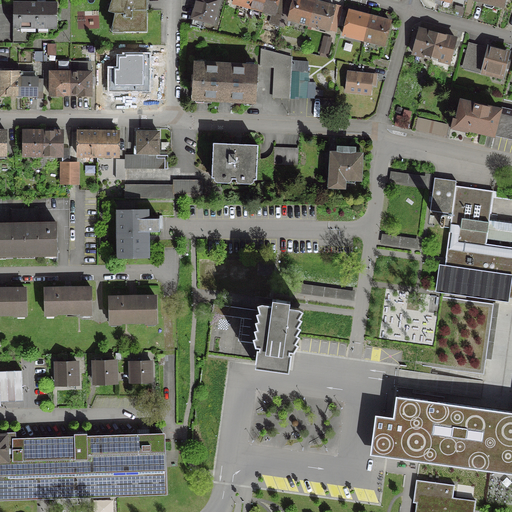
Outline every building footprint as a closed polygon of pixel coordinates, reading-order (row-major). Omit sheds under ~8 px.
[(122,33),(146,33),(145,0),(110,0),(110,3),(115,3),(115,9),(111,27),(112,27),(113,26),(122,28),(122,33)] [(204,21),(211,23),(217,1),(214,0),(196,0),(189,26),(202,29),(204,21)] [(261,11),(264,0),(251,0),(249,8),(261,11)] [(270,23),(278,25),(285,0),(284,0),(264,0),(261,11),(272,14),(270,23)] [(307,25),(314,2),(306,0),(292,0),(292,2),(285,0),(278,25),(285,27),(287,20),(307,25)] [(501,7),(503,0),(474,0),(484,3),(483,5),(484,7),(490,9),(492,8),(493,5),(501,7)] [(12,2),(12,43),(27,44),(27,29),(56,29),(56,3),(12,2)] [(334,7),(314,2),(307,25),(327,30),(334,7)] [(342,35),(363,40),(369,17),(348,11),(342,35)] [(389,22),(369,17),(363,40),(383,46),(389,22)] [(431,56),(437,35),(418,30),(412,52),(413,52),(413,55),(416,55),(416,53),(431,56)] [(449,61),(455,39),(437,35),(431,56),(445,60),(444,63),(447,64),(448,61),(449,61)] [(501,78),(508,53),(487,48),(487,51),(466,46),(462,61),(483,67),(482,70),(495,73),(494,76),(501,78)] [(272,97),(290,98),(291,82),(291,75),(292,61),(292,58),(286,57),(287,50),(278,48),(276,54),(260,50),(259,66),(274,67),(272,97)] [(151,53),(122,52),(122,54),(117,54),(117,67),(107,67),(107,93),(151,93),(151,53)] [(69,95),(69,61),(56,61),(56,74),(49,74),(49,96),(62,96),(62,95),(69,95)] [(90,96),(90,85),(93,85),(93,78),(90,78),(90,74),(83,74),(83,73),(77,73),(77,61),(69,61),(69,95),(77,95),(77,96),(90,96)] [(292,61),(291,75),(296,76),(296,72),(307,72),(307,62),(292,61)] [(254,67),(195,64),(193,99),(253,102),(254,67)] [(0,95),(17,95),(17,72),(1,72),(0,95)] [(29,79),(29,73),(17,72),(17,95),(36,95),(36,99),(42,99),(42,86),(36,86),(36,79),(29,79)] [(370,85),(374,86),(375,79),(371,79),(371,76),(347,73),(345,91),(369,94),(370,85)] [(499,111),(461,102),(455,125),(467,128),(467,129),(483,133),(483,132),(493,134),(499,111)] [(493,134),(511,138),(511,111),(500,109),(499,111),(493,134)] [(23,155),(42,156),(42,132),(23,131),(23,155)] [(61,132),(42,132),(42,156),(60,156),(61,132)] [(77,156),(97,156),(97,132),(77,132),(77,156)] [(117,132),(97,132),(97,156),(117,156),(117,132)] [(157,153),(157,133),(137,133),(136,153),(157,153)] [(211,178),(255,180),(257,145),(212,143),(211,178)] [(272,164),(296,165),(297,150),(273,148),(272,164)] [(353,154),(353,149),(334,148),(334,153),(330,153),(329,187),(343,187),(343,179),(359,180),(360,155),(353,154)] [(124,155),(124,160),(117,160),(116,175),(124,176),(124,168),(166,169),(166,156),(124,155)] [(68,183),(69,183),(69,163),(61,163),(61,178),(68,178),(68,183)] [(511,473),(511,247),(485,244),(492,191),(454,186),(455,181),(433,178),(429,211),(451,214),(450,217),(442,216),(440,215),(439,225),(439,227),(448,228),(444,262),(440,289),(511,299),(511,411),(441,402),(395,396),(392,417),(386,416),(376,415),(370,454),(381,456),(387,456),(511,473)] [(125,185),(124,185),(124,198),(173,199),(173,194),(201,194),(201,190),(202,190),(202,187),(201,187),(201,181),(172,181),(172,186),(125,185)] [(0,254),(24,255),(24,209),(10,209),(10,226),(5,226),(5,224),(0,224),(0,254)] [(37,209),(24,209),(24,255),(55,254),(55,223),(42,223),(43,225),(37,225),(37,209)] [(117,257),(147,256),(147,232),(158,232),(158,218),(147,219),(147,211),(116,211),(117,257)] [(63,287),(63,289),(44,289),(44,312),(90,312),(90,288),(70,289),(70,287),(63,287)] [(5,289),(5,288),(0,288),(0,313),(25,313),(24,289),(5,289)] [(128,297),(108,298),(109,321),(155,321),(155,297),(135,297),(135,296),(128,296),(128,297)] [(443,297),(433,367),(483,374),(486,354),(484,353),(492,304),(443,297)] [(292,357),(289,357),(290,353),(294,353),(298,347),(295,345),(299,338),(296,337),(300,330),(298,328),(301,322),(299,320),(302,313),(301,312),(290,310),(290,305),(273,302),(272,307),(262,305),(258,307),(260,314),(257,315),(259,323),(256,323),(258,331),(255,332),(257,339),(254,340),(256,349),(260,349),(260,352),(257,352),(256,370),(289,374),(291,361),(292,357)] [(132,362),(132,359),(129,359),(129,360),(122,361),(123,382),(150,382),(150,361),(132,362)] [(93,375),(94,384),(115,383),(114,361),(93,361),(93,369),(90,369),(90,375),(93,375)] [(55,370),(52,370),(53,376),(56,376),(56,385),(77,384),(76,367),(80,367),(80,362),(55,363),(55,370)] [(0,400),(24,400),(23,371),(0,371),(0,400)] [(0,498),(42,497),(163,493),(164,493),(164,492),(163,492),(163,471),(161,436),(162,436),(162,434),(161,435),(86,438),(86,433),(73,434),(73,438),(72,438),(13,440),(13,434),(4,434),(4,435),(0,435),(0,498)] [(472,511),(474,502),(451,499),(453,485),(415,479),(413,492),(418,492),(416,501),(414,511),(472,511)]
